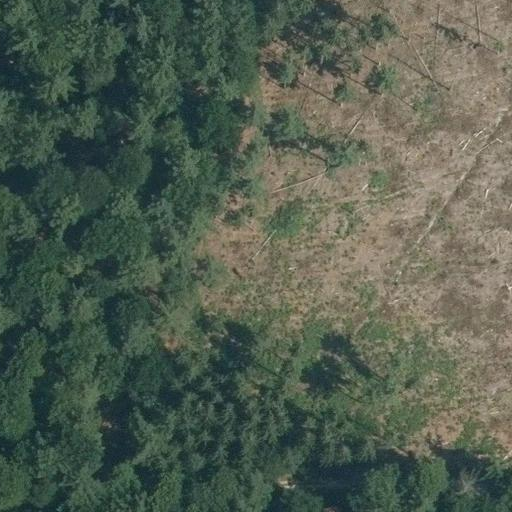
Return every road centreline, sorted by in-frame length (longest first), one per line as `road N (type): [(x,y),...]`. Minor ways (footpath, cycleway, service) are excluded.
road 1 (track): [(92,511),(229,486),(360,486)]
road 2 (track): [(360,486),(511,492)]
